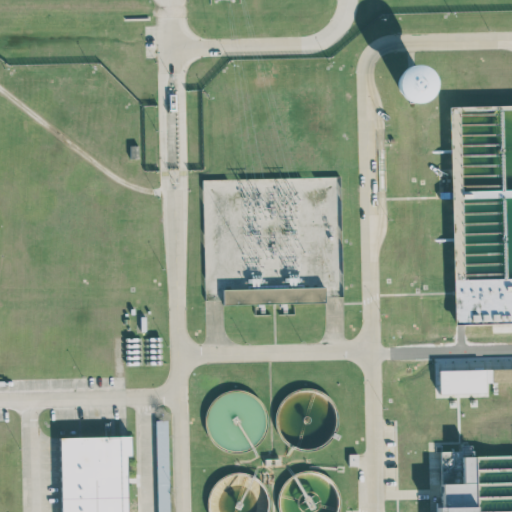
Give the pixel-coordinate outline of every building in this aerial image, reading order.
[(393,67),(395,101),(429,100),(427,65),(393,67)] [(453,323),(511,322),(511,277),(463,279),(463,271),(452,271),(453,323)] [(222,289),(223,305),(324,302),(323,286),(222,289)] [(484,382),(511,381),(511,368),(437,370),(438,393),(484,392),(484,382)] [(60,511),(127,511),(126,456),(131,456),(130,435),(59,437),(60,511)] [(474,511),(473,456),(460,456),(460,451),(440,451),(440,507),(435,507),(435,511),(474,511)]
